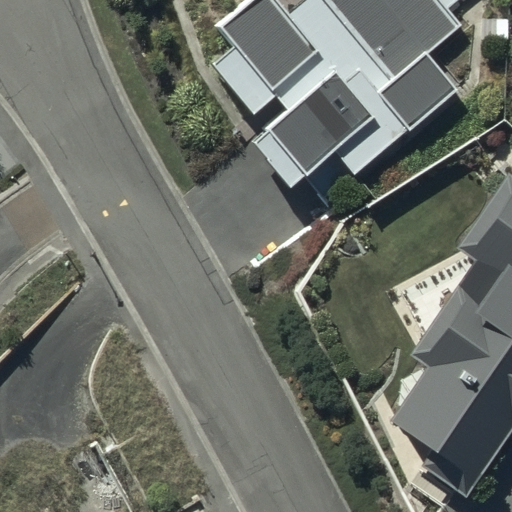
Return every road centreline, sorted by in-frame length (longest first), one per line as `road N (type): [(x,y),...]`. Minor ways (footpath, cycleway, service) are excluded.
road 1 (residential): [(295,511),(107,171)]
road 2 (residential): [(107,171),(4,0)]
road 3 (residential): [(0,247),(34,211),(107,171)]
